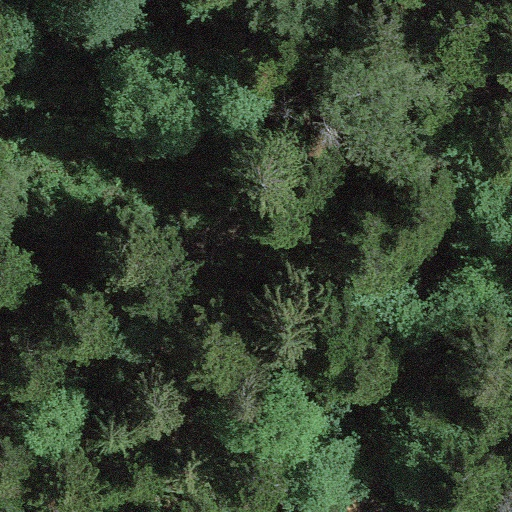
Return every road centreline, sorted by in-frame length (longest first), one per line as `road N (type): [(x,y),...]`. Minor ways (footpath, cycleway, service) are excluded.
road 1 (track): [(511,84),(279,194),(157,291),(0,359)]
road 2 (track): [(449,511),(511,366)]
